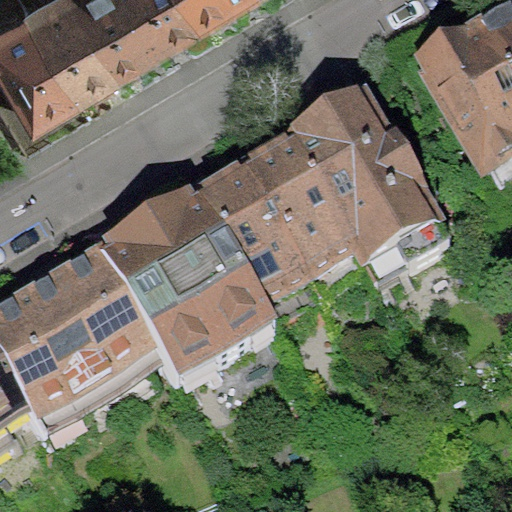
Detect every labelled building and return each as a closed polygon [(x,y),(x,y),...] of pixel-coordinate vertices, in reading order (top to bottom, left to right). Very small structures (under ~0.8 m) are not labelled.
[(77,0),(55,0),(31,15),(77,93),(87,87),(118,69),(77,0)] [(132,0),(77,0),(118,69),(128,63),(159,45),(132,0)] [(132,0),(159,45),(169,39),(200,21),(187,0),(132,0)] [(187,0),(200,21),(214,12),(234,0),(187,0)] [(0,60),(34,119),(45,112),(77,93),(31,15),(0,32),(0,60)] [(480,41),(511,94),(511,21),(491,34),(480,41)] [(511,94),(480,41),(445,61),(438,66),(427,68),(419,76),(422,87),(431,95),(463,149),(466,147),(487,182),(490,180),(500,197),(511,190),(511,94)] [(387,149),(363,110),(314,139),(290,153),(367,282),(375,297),(449,253),(420,204),(422,203),(389,148),(387,149)] [(319,310),(367,282),(290,153),(253,175),(243,181),(319,310)] [(272,339),(319,310),(243,181),(207,202),(195,209),(272,339)] [(101,265),(157,359),(178,395),(272,339),(195,209),(165,227),(161,219),(124,241),(128,249),(124,251),(101,265)] [(36,431),(157,359),(101,265),(15,316),(0,324),(0,369),(30,420),(36,431)] [(0,460),(12,453),(2,437),(30,420),(0,369),(0,460)]
